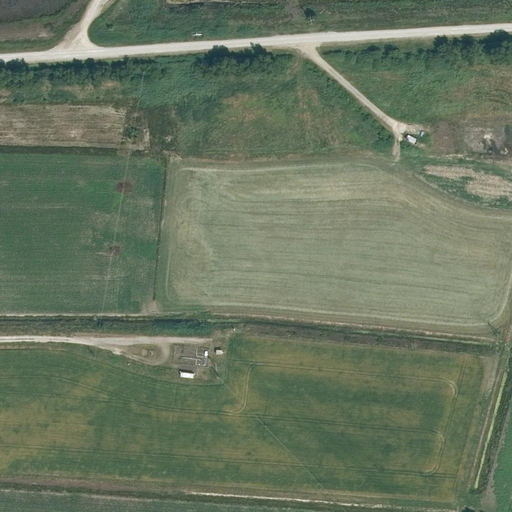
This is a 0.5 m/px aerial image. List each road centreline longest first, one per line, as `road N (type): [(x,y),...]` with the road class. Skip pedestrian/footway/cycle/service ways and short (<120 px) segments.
road 1 (unclassified): [(511,27),(0,49)]
road 2 (track): [(299,34),(395,125),(511,124)]
